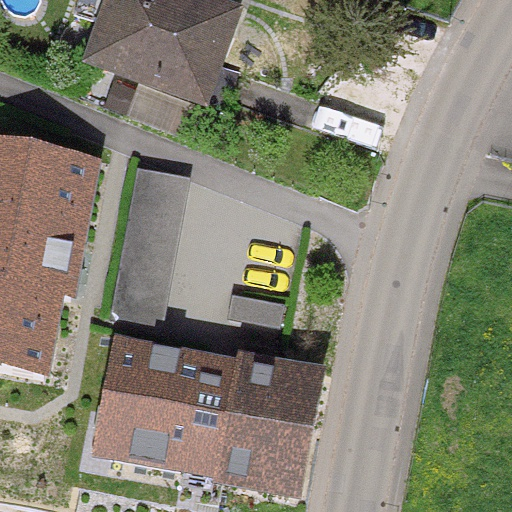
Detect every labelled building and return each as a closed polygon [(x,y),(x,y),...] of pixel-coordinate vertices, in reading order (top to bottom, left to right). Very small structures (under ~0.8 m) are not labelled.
[(227,0),(104,0),(82,61),(206,107),(207,104),(222,65),(244,6),(227,0)] [(222,65),(207,104),(226,111),(241,73),(222,65)] [(102,158),(0,138),(0,365),(51,375),(66,295),(75,297),(102,158)] [(192,178),(139,168),(111,320),(164,330),(192,178)] [(285,305),(232,296),(228,320),(281,329),(285,305)] [(299,496),(324,365),(237,349),(235,358),(115,335),(91,456),(299,496)]
